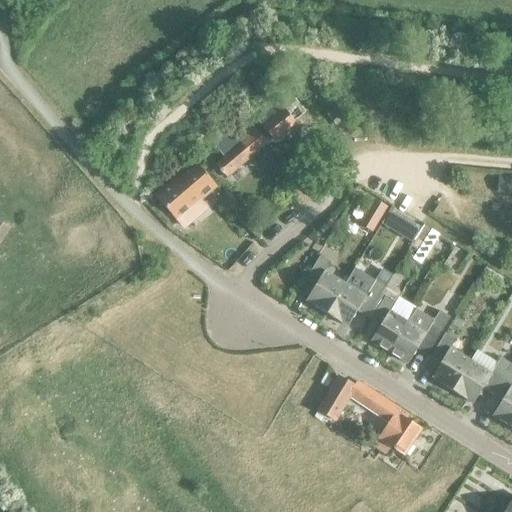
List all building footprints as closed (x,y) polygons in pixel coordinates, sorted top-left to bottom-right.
[(294,121),(305,112),(293,98),(283,106),(281,104),(259,116),(256,118),(274,140),(295,123),(294,121)] [(343,117),(335,108),(327,115),(335,124),(343,117)] [(251,157),(267,143),(249,122),(247,119),(238,126),(247,136),(243,139),(238,133),(234,137),(227,128),(211,142),(224,158),(215,165),(225,177),(251,156),(251,157)] [(194,162),(155,196),(177,222),(216,188),(194,162)] [(511,179),(499,178),(498,192),(511,193),(511,179)] [(372,201),(357,226),(370,234),(386,209),(372,201)] [(390,209),(381,224),(396,233),(406,218),(390,209)] [(418,233),(410,247),(420,253),(432,233),(422,227),(418,233)] [(326,314),(344,285),(324,272),(330,263),(319,256),(305,280),(315,286),(305,302),(326,314)] [(472,261),(467,269),(477,275),(482,267),(472,261)] [(354,269),(344,285),(326,314),(347,327),(356,312),(366,318),(385,287),(354,269)] [(380,326),(370,342),(389,353),(415,309),(416,308),(388,291),(370,320),(380,326)] [(415,309),(389,353),(407,364),(417,349),(426,355),(450,317),(439,311),(433,321),(415,309)] [(455,319),(451,326),(458,330),(462,323),(455,319)] [(451,392),(470,362),(450,349),(455,340),(445,333),(430,357),(440,363),(430,379),(451,392)] [(477,351),(470,362),(451,392),(472,404),(482,389),(491,395),(506,371),(510,365),(500,358),(497,363),(477,351)] [(506,371),(491,395),(501,401),(492,416),(511,428),(511,365),(510,365),(506,371)] [(335,379),(316,409),(332,420),(347,397),(388,423),(373,447),(386,456),(391,448),(403,455),(419,429),(404,419),(406,415),(356,383),(351,390),(335,379)] [(511,511),(511,498),(503,511),(511,511)]
